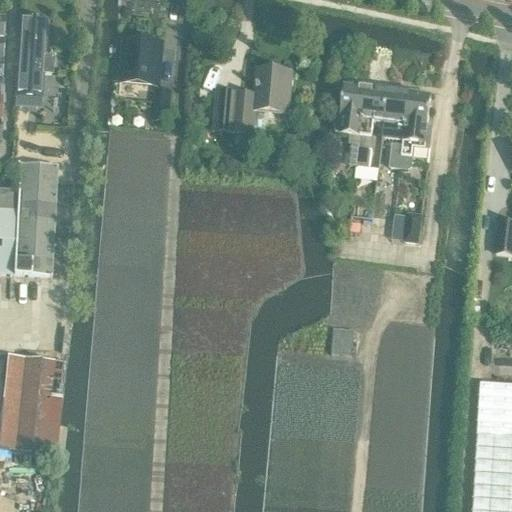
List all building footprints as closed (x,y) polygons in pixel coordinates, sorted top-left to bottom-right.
[(43,77),(52,77),(53,59),(43,59),(45,22),(19,21),(14,99),(41,101),(43,77)] [(161,50),(124,47),(121,83),(157,87),(161,50)] [(216,100),(214,127),(213,133),(251,136),(253,116),(286,118),(290,76),(256,73),(254,97),(217,94),(216,100)] [(349,137),(360,139),(366,91),(359,91),(357,89),(349,87),(347,89),(344,89),(340,120),(337,119),(334,135),(349,137)] [(359,150),(357,161),(358,161),(357,170),(371,172),(373,153),(370,153),(373,124),(383,126),(387,94),(384,94),(383,92),(375,91),(372,92),(366,91),(360,139),(359,148),(359,150)] [(394,127),(392,143),(388,170),(399,172),(408,97),(402,96),(400,94),(392,93),(390,95),(387,94),(383,126),(394,127)] [(170,95),(157,94),(154,124),(167,125),(170,95)] [(408,97),(399,172),(407,173),(410,170),(413,147),(432,149),(434,130),(426,129),(430,99),(427,99),(425,97),(418,96),(416,98),(408,97)] [(352,147),(352,149),(350,160),(357,161),(359,150),(359,148),(352,147)] [(0,277),(50,280),(55,171),(34,170),(18,169),(17,196),(0,195),(0,277)] [(404,246),(417,248),(421,220),(407,218),(404,246)] [(496,258),(511,259),(511,227),(499,226),(496,258)] [(353,334),(333,332),(330,357),(350,359),(353,334)] [(511,511),(511,389),(480,387),(472,511),(511,511)]
